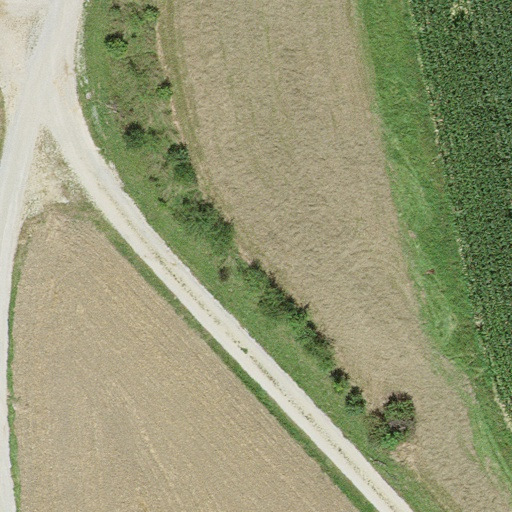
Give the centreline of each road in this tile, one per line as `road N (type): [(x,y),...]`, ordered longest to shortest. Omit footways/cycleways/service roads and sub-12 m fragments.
road 1 (track): [(56,0),(30,77),(103,197),(391,511)]
road 2 (track): [(30,77),(0,232)]
